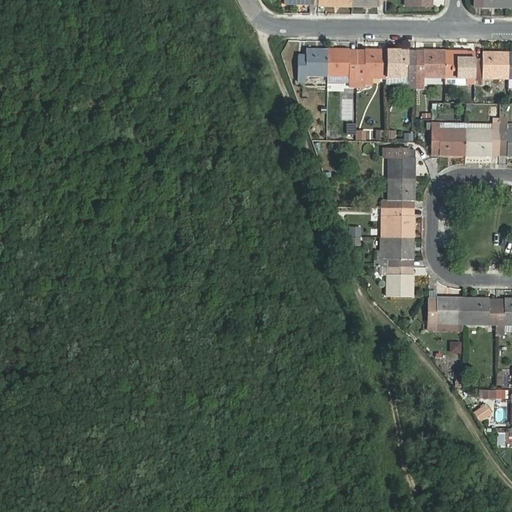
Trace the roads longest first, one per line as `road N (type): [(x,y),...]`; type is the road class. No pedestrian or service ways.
road 1 (track): [(434,511),(275,54),(276,27)]
road 2 (track): [(511,476),(359,294)]
road 3 (residential): [(248,0),(276,27),(457,28)]
road 4 (residential): [(511,175),(460,174),(440,183),(434,254),(456,277)]
